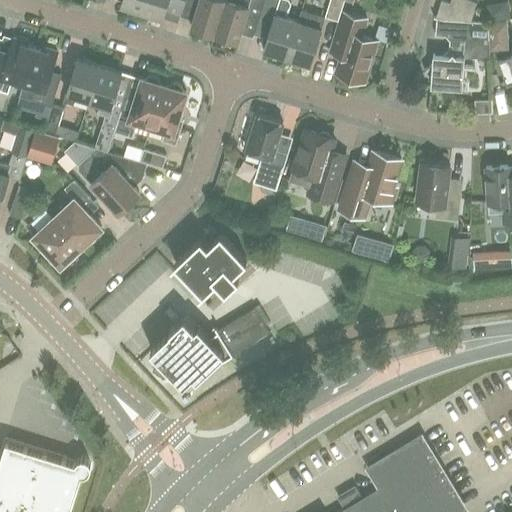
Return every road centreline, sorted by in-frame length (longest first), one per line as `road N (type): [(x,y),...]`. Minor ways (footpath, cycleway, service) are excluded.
road 1 (primary): [(511,331),(411,347),(337,375),(264,417),(193,475)]
road 2 (primary): [(221,502),(356,402),(511,342)]
road 3 (residential): [(46,320),(175,200),(222,70)]
road 4 (residential): [(222,70),(3,0)]
road 5 (tertiary): [(193,475),(46,320)]
road 6 (residential): [(222,70),(381,116)]
road 7 (residential): [(381,116),(452,133),(511,129)]
road 8 (residential): [(381,116),(417,0)]
